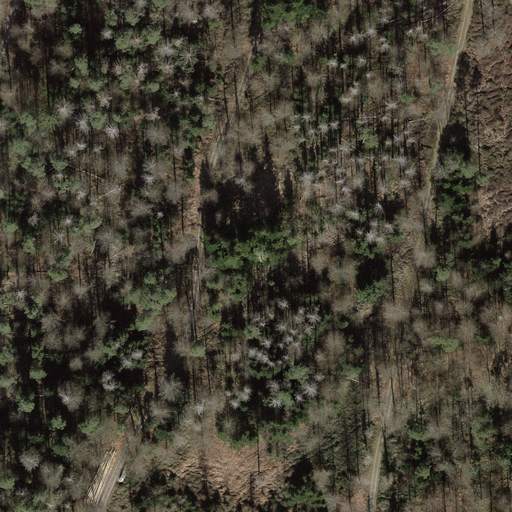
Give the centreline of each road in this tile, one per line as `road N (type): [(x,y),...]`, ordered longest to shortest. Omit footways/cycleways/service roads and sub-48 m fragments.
road 1 (track): [(258,0),(235,113),(214,151),(190,323),(99,511)]
road 2 (track): [(467,0),(389,391),(374,511)]
